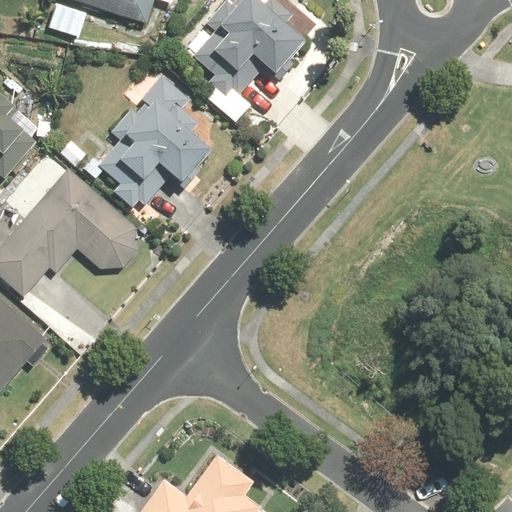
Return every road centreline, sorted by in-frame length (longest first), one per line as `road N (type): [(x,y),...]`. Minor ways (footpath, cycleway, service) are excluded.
road 1 (residential): [(174,341),(367,120),(423,27)]
road 2 (residential): [(420,511),(174,341)]
road 3 (residential): [(24,511),(174,341)]
